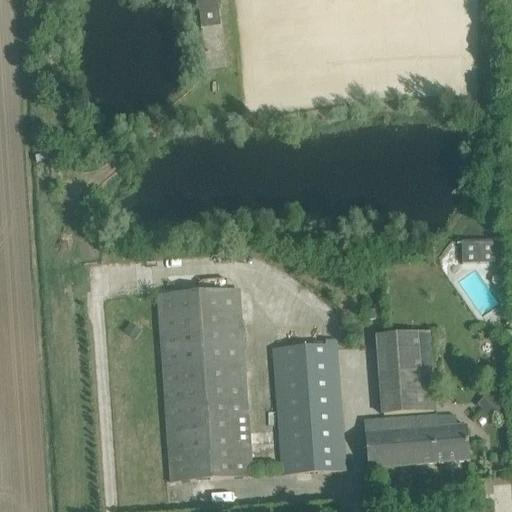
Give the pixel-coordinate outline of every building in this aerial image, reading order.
[(219,0),(196,0),(200,27),(222,24),(219,0)] [(498,264),(495,264),(495,270),(508,270),(506,243),(497,243),(498,264)] [(253,478),(251,458),(240,291),(156,296),(169,464),(170,484),(253,478)] [(378,311),(369,311),(370,322),(379,321),(378,311)] [(130,323),(123,331),(134,340),(141,331),(130,323)] [(378,337),(383,416),(436,413),(430,333),(378,337)] [(345,472),(344,452),(336,341),(325,342),(325,347),(274,351),(283,477),(345,472)] [(489,392),(476,407),(491,420),(504,405),(489,392)] [(469,463),(468,443),(467,428),(436,430),(435,416),(364,421),(368,470),(469,463)] [(269,452),(278,452),(278,427),(268,428),(269,452)]
